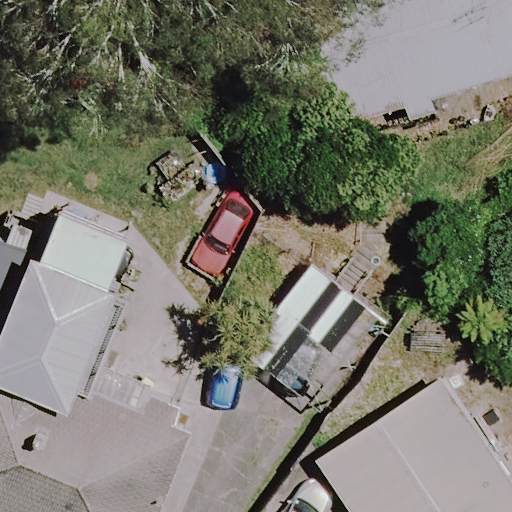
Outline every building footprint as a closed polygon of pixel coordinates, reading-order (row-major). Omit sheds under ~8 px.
[(412,103),(511,64),(511,0),(241,0),(239,1),(295,147),(412,103)] [(5,353),(97,387),(146,257),(55,222),(5,353)] [(376,293),(298,263),(254,377),(332,406),(376,293)] [(0,511),(166,511),(200,428),(97,387),(5,353),(0,350),(0,511)] [(511,511),(511,376),(502,360),(330,467),(357,511),(511,511)]
